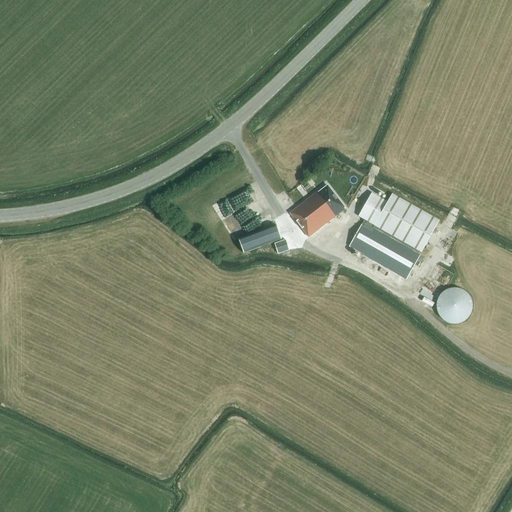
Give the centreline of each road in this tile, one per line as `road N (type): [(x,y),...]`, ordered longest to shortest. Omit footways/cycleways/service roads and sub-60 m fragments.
road 1 (secondary): [(361,0),(252,106),(158,173),(58,208),(0,215)]
road 2 (track): [(402,295),(470,352),(511,374)]
